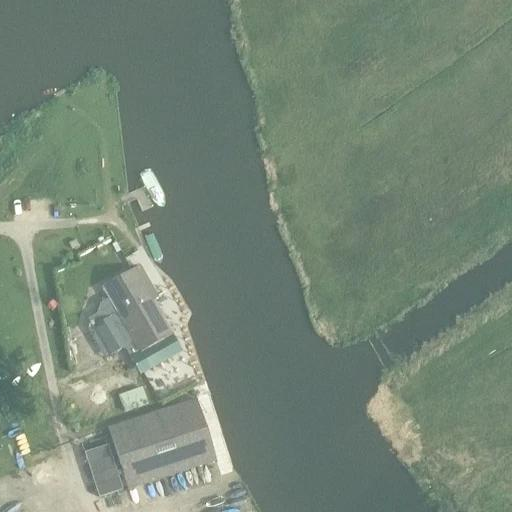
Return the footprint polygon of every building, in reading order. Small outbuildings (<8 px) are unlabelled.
[(156,296),(139,266),(102,287),(117,311),(113,313),(123,331),(127,328),(140,351),(171,333),(151,299),(156,296)] [(126,345),(127,343),(111,315),(93,325),(110,353),(113,352),(126,345)] [(123,415),(147,407),(141,390),(117,398),(123,415)] [(125,490),(216,461),(196,400),(105,429),(125,490)] [(99,500),(122,493),(108,448),(84,456),(99,500)]
